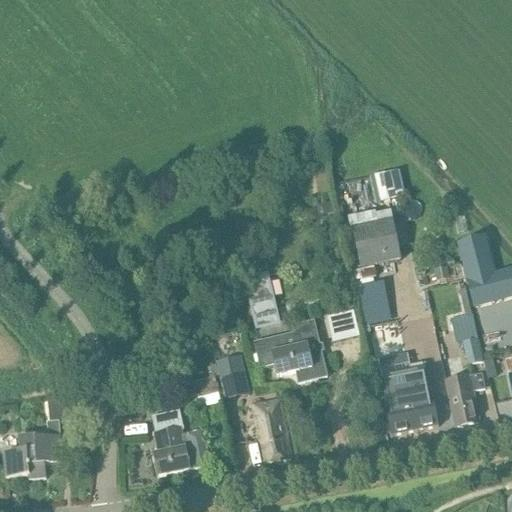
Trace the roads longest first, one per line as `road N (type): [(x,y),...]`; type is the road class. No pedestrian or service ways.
road 1 (tertiary): [(129,511),(511,435)]
road 2 (unclassified): [(99,511),(110,396),(97,352),(74,311),(0,228)]
